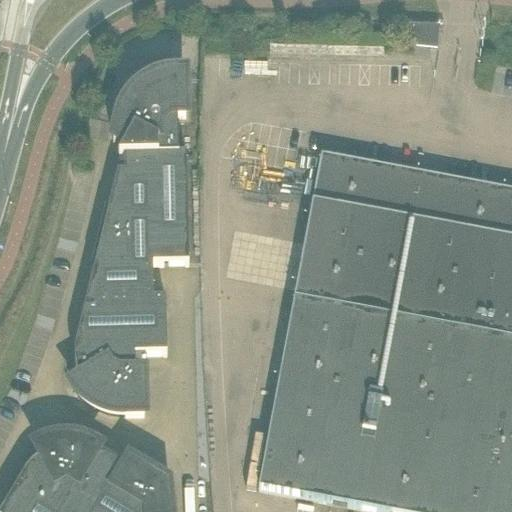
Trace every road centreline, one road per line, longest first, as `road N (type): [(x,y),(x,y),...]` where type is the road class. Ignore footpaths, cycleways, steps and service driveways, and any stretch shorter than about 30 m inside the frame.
road 1 (primary): [(6,123),(46,61),(116,0)]
road 2 (primary): [(6,123),(29,0)]
